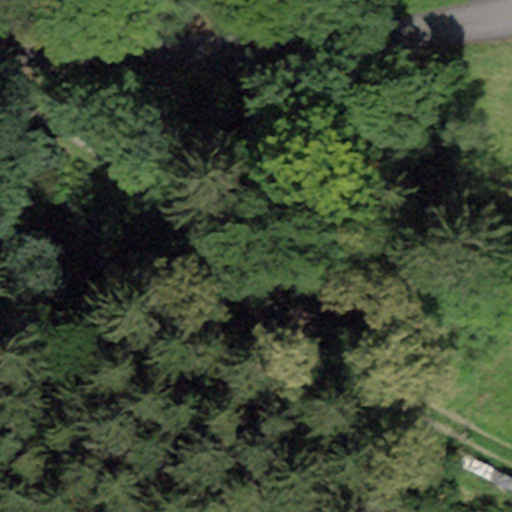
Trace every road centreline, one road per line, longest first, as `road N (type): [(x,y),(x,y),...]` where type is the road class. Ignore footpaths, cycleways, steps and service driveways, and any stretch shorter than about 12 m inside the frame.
road 1 (track): [(0,88),(63,117),(128,167),(352,369),(511,464)]
road 2 (unclassified): [(0,50),(371,36),(511,15)]
